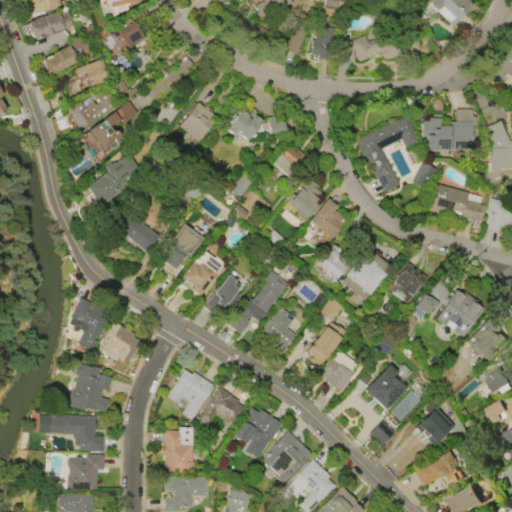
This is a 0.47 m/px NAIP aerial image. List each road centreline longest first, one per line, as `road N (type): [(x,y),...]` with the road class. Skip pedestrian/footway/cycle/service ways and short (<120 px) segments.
road 1 (residential): [(407,511),(275,387),(90,270),(55,196),(0,19)]
road 2 (residential): [(507,0),(504,18),(423,89),(315,94),(220,57),(178,0)]
road 3 (residential): [(315,94),(339,160),(373,217),(492,255),(511,288)]
road 4 (residential): [(129,511),(137,396),(169,323)]
